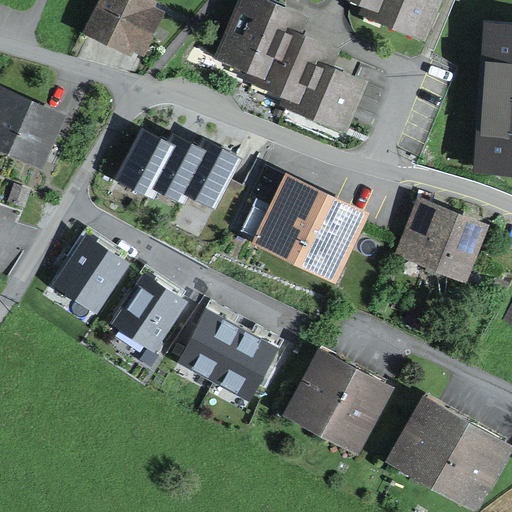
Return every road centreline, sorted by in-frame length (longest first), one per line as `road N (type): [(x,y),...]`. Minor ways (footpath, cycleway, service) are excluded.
road 1 (residential): [(511,215),(143,87)]
road 2 (residential): [(143,87),(0,318)]
road 3 (residential): [(143,87),(0,49)]
